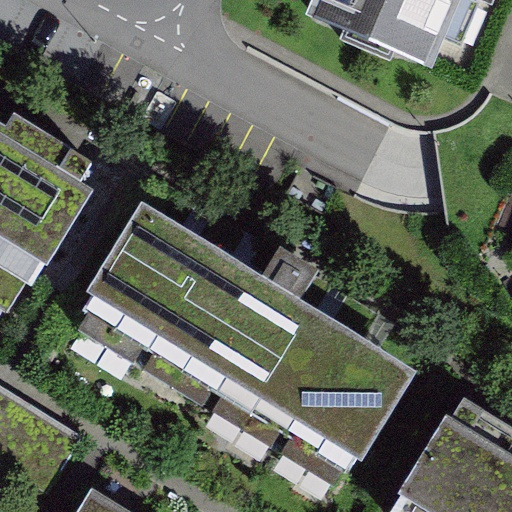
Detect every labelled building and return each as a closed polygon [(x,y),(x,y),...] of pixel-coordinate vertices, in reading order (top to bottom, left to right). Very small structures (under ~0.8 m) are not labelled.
[(323,0),(323,2),(449,61),(477,0),(323,0)] [(0,246),(47,274),(108,173),(0,109),(0,246)] [(166,201),(94,316),(350,476),(422,362),(300,286),(166,201)] [(76,444),(0,399),(0,473),(44,499),(76,444)] [(511,511),(511,437),(466,410),(406,509),(411,511),(511,511)] [(118,511),(90,495),(79,511),(118,511)]
